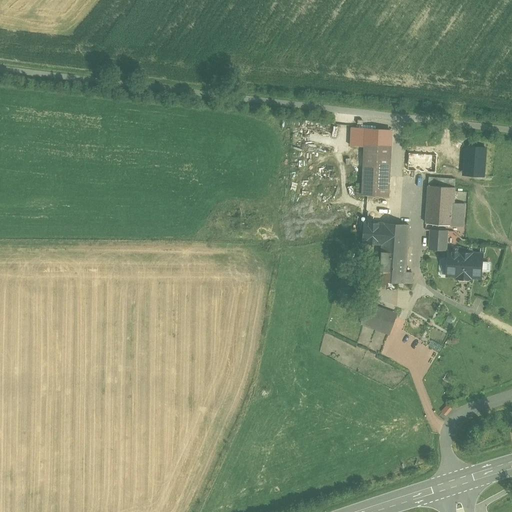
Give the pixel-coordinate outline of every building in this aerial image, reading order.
[(391,146),(365,145),(363,195),(389,197),(391,146)] [(437,155),(409,154),(408,170),(435,172),(437,155)] [(429,178),(429,185),(455,187),(455,180),(435,178),(429,178)] [(455,187),(429,185),(426,224),(463,226),(464,204),(454,203),(455,187)] [(410,227),(366,223),(365,242),(384,244),(384,245),(408,247),(410,227)] [(447,232),(431,231),(430,249),(446,250),(447,232)] [(408,247),(384,245),(381,281),(405,283),(408,247)] [(483,255),(449,253),(448,276),(461,276),(461,278),(468,279),(469,277),(481,278),(483,255)] [(395,317),(369,307),(362,324),(389,334),(395,317)] [(448,406),(443,412),(447,416),(452,410),(448,406)]
